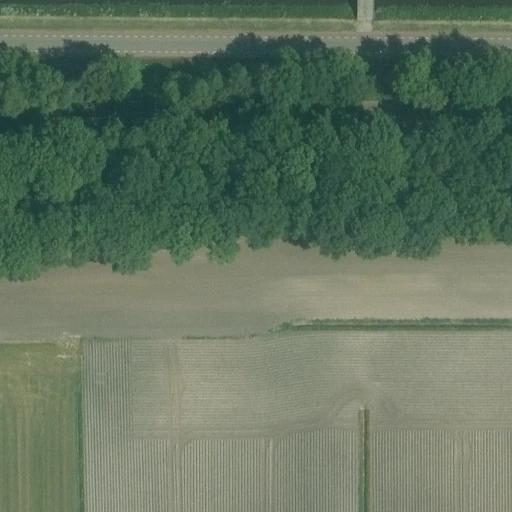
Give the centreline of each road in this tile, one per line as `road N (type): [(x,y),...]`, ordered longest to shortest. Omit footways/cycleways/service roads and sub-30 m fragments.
road 1 (track): [(0,136),(229,107),(511,108)]
road 2 (unclassified): [(0,43),(511,45)]
